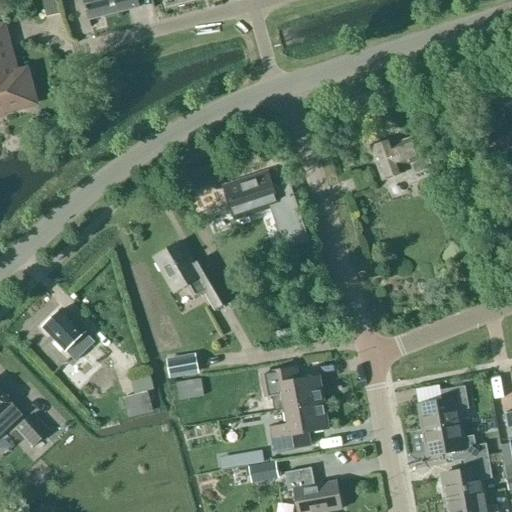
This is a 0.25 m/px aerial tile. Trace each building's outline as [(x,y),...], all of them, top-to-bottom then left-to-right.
[(83,0),(89,20),(138,7),(136,0),(83,0)] [(0,111),(33,103),(29,82),(16,85),(3,27),(0,27),(0,111)] [(394,146),(392,140),(372,147),(383,179),(403,172),(401,166),(410,163),(414,176),(415,176),(434,170),(430,157),(428,157),(424,144),(413,148),(411,140),(394,146)] [(511,147),(499,152),(504,168),(511,165),(511,147)] [(268,175),(225,189),(226,193),(228,197),(230,202),(232,208),(235,218),(274,205),(288,248),(309,241),(289,180),(272,186),(268,175)] [(205,259),(194,265),(181,243),(155,259),(175,293),(186,286),(194,301),(207,294),(216,311),(230,303),(205,259)] [(66,351),(76,361),(95,343),(85,332),(63,309),(43,328),(65,351),(66,351)] [(186,355),(166,359),(169,379),(198,374),(195,353),(186,355)] [(282,395),(285,410),(323,403),(319,378),(299,381),(297,369),(262,375),(266,398),(282,395)] [(201,379),(176,383),(178,396),(179,400),(204,396),(201,379)] [(442,402),(419,406),(423,431),(461,425),(458,411),(469,409),(465,387),(440,391),(442,402)] [(0,440),(25,417),(0,390),(0,440)] [(124,399),(129,418),(152,412),(147,393),(124,399)] [(308,432),(328,429),(323,403),(285,410),(288,425),(271,428),(275,451),(310,445),(308,432)] [(35,415),(18,431),(33,447),(50,432),(35,415)] [(474,436),(463,438),(461,425),(423,431),(427,457),(451,452),(453,463),(463,461),(478,458),(488,456),(486,444),(475,446),(474,436)] [(221,470),(264,463),(262,451),(219,458),(221,470)] [(497,455),(488,456),(490,465),(503,462),(501,454),(497,455)] [(482,481),(492,479),(490,465),(488,456),(478,458),(463,461),(465,471),(442,475),(446,500),(484,494),(482,481)] [(248,468),(251,484),(279,479),(276,463),(248,468)] [(294,491),(298,511),(327,511),(342,509),(337,482),(315,486),(311,469),(285,474),(289,492),(294,491)] [(448,511),(498,511),(497,505),(486,507),(484,494),(446,500),(448,511)]
